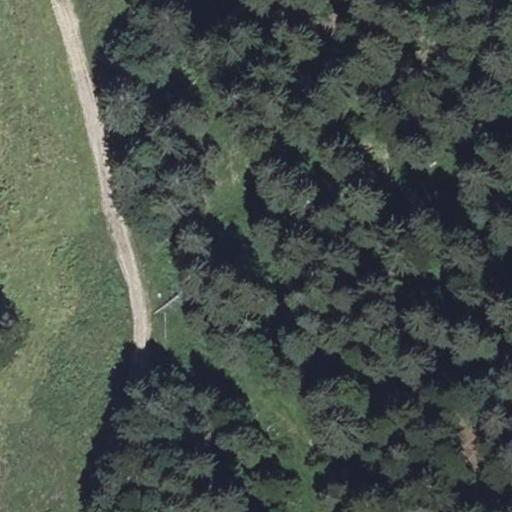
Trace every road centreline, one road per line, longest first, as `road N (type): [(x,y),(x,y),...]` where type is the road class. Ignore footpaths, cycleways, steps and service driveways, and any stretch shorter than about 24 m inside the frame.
road 1 (track): [(61,0),(143,339),(133,401),(93,511)]
road 2 (track): [(143,339),(215,352),(289,421),(327,511)]
road 3 (track): [(122,229),(55,225),(0,247)]
